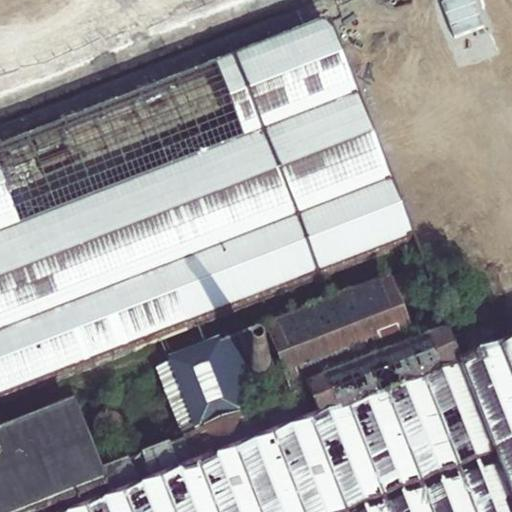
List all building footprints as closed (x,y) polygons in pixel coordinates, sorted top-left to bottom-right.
[(0,0),(0,113),(290,0),(0,0)] [(438,0),(460,23),(486,0),(438,0)] [(242,61),(0,155),(0,394),(410,239),(329,27),(242,61)] [(483,174),(453,87),(396,106),(426,194),(483,174)] [(281,394),(410,352),(390,294),(262,336),(281,394)] [(239,340),(154,373),(182,446),(168,451),(175,471),(207,459),(199,438),(267,412),(239,340)] [(511,511),(511,347),(103,511),(511,511)] [(147,490),(175,482),(169,456),(140,463),(147,490)]
